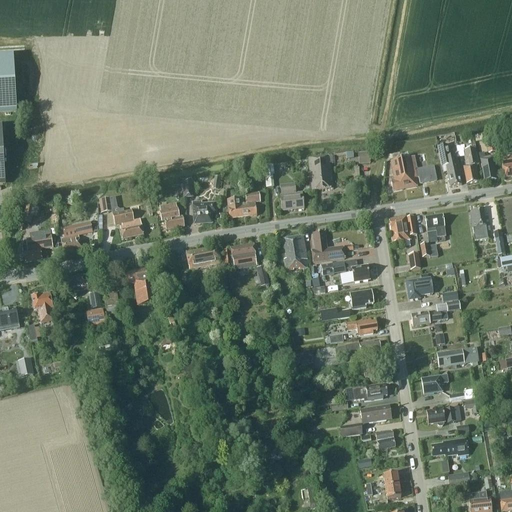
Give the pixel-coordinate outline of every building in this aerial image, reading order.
[(0,183),(5,184),(1,128),(0,128),(0,112),(16,111),(13,58),(0,58),(0,183)] [(475,149),(472,135),(466,136),(468,143),(469,145),(463,146),(463,147),(456,148),(457,154),(456,154),(455,155),(456,159),(464,157),(466,168),(463,168),(466,185),(477,183),(474,166),(478,165),(475,149)] [(509,146),(508,139),(496,141),(497,147),(509,146)] [(496,153),(494,142),(487,143),(488,154),(496,153)] [(450,160),(447,146),(437,148),(442,174),(447,173),(450,188),(461,186),(455,159),(450,160)] [(370,164),(369,153),(357,154),(358,165),(370,164)] [(511,153),(506,155),(507,159),(501,160),(504,179),(511,177),(511,153)] [(484,158),(484,154),(479,155),(484,182),(496,180),(492,157),(484,158)] [(334,164),(333,157),(308,160),(311,192),(332,189),(330,165),(332,165),(332,164),(334,164)] [(417,179),(413,158),(390,163),(393,181),(391,182),(392,192),(416,187),(414,179),(417,179)] [(434,170),(422,171),(424,180),(435,178),(434,170)] [(273,188),(272,176),(264,176),(265,189),(273,188)] [(190,182),(182,182),(183,199),(184,199),(184,200),(191,199),(191,198),(193,198),(191,182),(190,182)] [(296,195),(294,185),(280,186),(281,197),(280,197),(280,201),(282,212),(303,209),(301,194),(296,195)] [(243,204),(245,218),(256,217),(255,203),(260,203),(259,194),(244,195),(246,204),(243,204)] [(114,212),(112,199),(98,201),(100,214),(114,212)] [(245,218),(243,204),(242,204),(242,203),(240,204),(239,199),(226,201),(229,220),(245,218)] [(202,205),(201,203),(192,204),(194,226),(211,224),(211,214),(216,214),(215,204),(202,205)] [(179,218),(176,206),(176,205),(159,208),(160,213),(159,213),(161,223),(164,222),(166,231),(184,228),(182,218),(179,218)] [(38,218),(40,210),(25,208),(22,223),(30,225),(32,217),(38,218)] [(484,217),(483,210),(473,211),(473,213),(470,214),(474,243),(484,241),(491,240),(487,217),(484,217)] [(133,222),(131,212),(112,216),(114,226),(122,225),(123,228),(120,229),(122,241),(143,236),(140,221),(133,222)] [(444,228),(442,216),(424,219),(427,234),(436,233),(437,239),(445,238),(444,228)] [(416,236),(413,218),(388,222),(390,232),(391,232),(393,244),(403,242),(411,241),(410,237),(416,236)] [(97,233),(96,223),(90,224),(62,230),(64,240),(61,240),(61,244),(63,255),(81,251),(79,240),(78,237),(97,233)] [(501,231),(499,232),(493,233),(497,257),(505,255),(501,231)] [(47,237),(46,232),(29,235),(30,240),(25,241),(22,247),(23,253),(24,264),(41,261),(40,251),(52,249),(50,237),(47,237)] [(326,251),(324,234),(313,235),(315,251),(312,251),(313,264),(344,260),(343,249),(326,251)] [(307,261),(303,237),(283,240),(285,252),(286,260),(284,260),(286,272),(307,269),(306,261),(307,261)] [(369,249),(368,243),(365,243),(366,246),(352,248),(352,247),(346,248),(347,253),(369,249)] [(255,256),(253,245),(230,249),(232,260),(232,259),(234,271),(256,268),(255,256)] [(427,248),(426,245),(420,247),(422,259),(429,258),(429,260),(437,258),(435,246),(427,248)] [(219,266),(216,248),(186,254),(189,271),(207,267),(207,268),(219,266)] [(420,270),(418,255),(408,257),(410,272),(420,270)] [(511,266),(511,257),(500,260),(502,268),(511,266)] [(357,269),(356,262),(344,263),(343,262),(323,265),(324,277),(333,276),(332,272),(345,270),(345,271),(351,270),(353,284),(369,281),(367,267),(357,269)] [(269,286),(264,267),(257,269),(261,287),(269,286)] [(147,280),(146,270),(124,274),(126,286),(133,284),(137,307),(159,303),(155,279),(147,280)] [(87,286),(85,275),(61,280),(63,290),(64,295),(88,290),(87,286)] [(432,295),(430,279),(405,283),(408,302),(420,300),(419,297),(432,295)] [(314,296),(325,294),(324,288),(313,290),(314,296)] [(369,295),(368,292),(351,295),(353,311),(366,309),(365,306),(373,305),(371,295),(369,295)] [(458,301),(456,293),(441,295),(443,303),(458,301)] [(102,308),(99,294),(88,296),(91,310),(102,308)] [(118,306),(117,294),(104,296),(107,316),(118,315),(117,307),(118,306)] [(54,322),(49,296),(31,299),(34,313),(38,312),(41,325),(54,322)] [(195,303),(186,297),(181,305),(184,307),(182,311),(186,313),(188,310),(190,311),(195,303)] [(459,311),(458,303),(446,305),(447,313),(459,311)] [(21,330),(18,310),(0,312),(0,329),(12,328),(12,331),(21,330)] [(335,313),(335,310),(320,313),(321,323),(337,321),(335,313)] [(105,326),(102,311),(85,314),(88,329),(105,326)] [(349,319),(348,311),(335,313),(337,321),(349,319)] [(429,323),(441,321),(447,320),(446,312),(440,313),(428,315),(428,313),(411,316),(412,328),(430,325),(429,323)] [(371,323),(370,321),(346,325),(347,332),(356,331),(357,337),(373,335),(372,332),(377,331),(375,322),(371,323)] [(26,328),(29,343),(34,366),(41,365),(33,327),(26,328)] [(510,328),(498,330),(488,332),(489,339),(511,336),(510,328)] [(295,330),(296,338),(305,337),(304,329),(295,330)] [(445,345),(443,335),(434,337),(436,347),(445,345)] [(329,339),(330,345),(337,344),(336,337),(328,338),(329,339)] [(374,344),(374,342),(359,345),(345,347),(347,361),(361,359),(376,356),(375,354),(380,353),(379,344),(374,344)] [(438,369),(478,363),(480,363),(479,353),(476,354),(475,349),(462,352),(436,356),(438,369)] [(300,369),(314,367),(312,352),(297,354),(300,369)] [(33,376),(30,360),(23,362),(25,371),(20,372),(21,378),(33,376)] [(358,372),(356,364),(344,366),(345,374),(358,372)] [(377,366),(377,364),(362,367),(364,380),(379,378),(379,376),(383,375),(382,366),(377,366)] [(448,384),(447,377),(439,378),(421,381),(423,396),(442,393),(441,386),(448,384)] [(494,384),(488,380),(484,385),(490,389),(494,384)] [(380,388),(380,386),(361,389),(361,388),(352,389),(354,402),(363,400),(364,403),(382,400),(382,397),(387,397),(385,387),(380,388)] [(464,401),(463,395),(448,397),(449,404),(464,401)] [(479,414),(477,402),(464,403),(465,409),(472,408),(473,415),(479,414)] [(347,411),(346,404),(331,406),(331,413),(347,411)] [(390,421),(388,407),(359,412),(361,425),(390,421)] [(460,422),(458,408),(445,410),(445,411),(443,411),(442,410),(426,413),(428,426),(437,424),(437,426),(439,428),(442,427),(443,426),(443,423),(444,423),(444,420),(446,420),(447,424),(460,422)] [(362,436),(360,425),(339,428),(341,439),(362,436)] [(468,434),(467,427),(455,428),(456,436),(468,434)] [(316,429),(315,429),(314,429),(313,429),(312,430),(312,431),(312,432),(311,433),(313,445),(321,444),(318,431),(317,432),(316,430),(316,429)] [(395,448),(392,432),(375,435),(378,451),(395,448)] [(458,441),(452,442),(442,444),(442,445),(431,447),(433,458),(444,457),(444,458),(456,456),(456,458),(467,456),(464,440),(458,441)] [(371,468),(370,460),(357,462),(359,470),(371,468)] [(383,477),(385,489),(398,487),(397,474),(383,477)] [(468,476),(468,474),(448,477),(449,489),(469,486),(469,484),(477,483),(476,475),(468,476)] [(501,476),(494,477),(497,487),(503,485),(501,476)] [(491,490),(489,477),(483,478),(485,491),(491,490)] [(313,485),(305,487),(311,511),(319,510),(313,485)] [(398,487),(385,489),(387,501),(400,499),(398,487)] [(486,500),(485,493),(471,495),(472,502),(469,502),(469,511),(491,511),(490,500),(486,500)] [(511,511),(511,496),(499,498),(500,503),(500,511),(511,511)]
